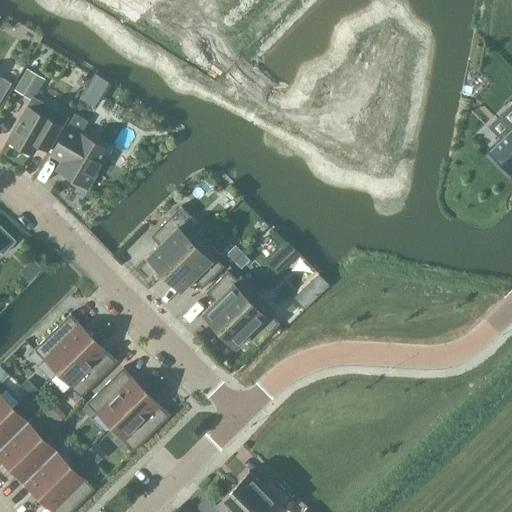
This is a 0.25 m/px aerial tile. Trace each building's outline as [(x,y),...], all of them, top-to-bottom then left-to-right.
[(196,0),(188,9),(222,43),(238,27),(248,37),(267,18),(249,0),(196,0)] [(32,100),(33,100),(33,99),(45,79),(27,69),(15,90),(32,100)] [(98,71),(87,87),(100,95),(110,80),(98,71)] [(0,102),(11,83),(0,76),(0,102)] [(87,91),(82,99),(92,106),(97,97),(87,91)] [(32,100),(8,141),(31,154),(37,145),(48,151),(67,119),(33,99),(33,100),(32,100)] [(511,106),(511,125),(498,138),(487,150),(510,174),(511,172),(511,103),(510,105),(511,106)] [(61,138),(50,155),(62,163),(58,170),(63,173),(87,187),(109,151),(80,134),(88,121),(75,114),(61,138)] [(134,116),(121,127),(129,137),(142,126),(134,116)] [(148,257),(165,273),(202,237),(186,220),(191,216),(181,206),(150,236),(159,245),(146,257),(147,258),(148,257)] [(0,251),(2,254),(16,241),(0,225),(0,251)] [(202,237),(165,273),(181,289),(179,291),(180,292),(193,279),(202,288),(224,266),(215,257),(219,254),(202,237)] [(296,253),(287,243),(267,263),(276,272),(296,253)] [(234,246),(226,254),(233,261),(241,253),(234,246)] [(241,253),(233,261),(240,268),(249,260),(241,253)] [(236,280),(228,271),(206,292),(214,301),(201,314),(202,315),(204,313),(220,329),(257,293),(241,276),(236,280)] [(274,310),(257,293),(220,329),(236,346),(234,347),(235,348),(248,336),(257,344),(279,323),(270,314),(274,310)] [(61,369),(93,338),(70,315),(71,314),(70,313),(34,349),(44,360),(48,356),(61,369)] [(116,360),(115,361),(93,338),(61,369),(74,382),(70,386),(80,397),(117,361),(116,360)] [(0,365),(0,379),(1,381),(8,374),(0,365)] [(113,423),(145,392),(123,369),(124,368),(123,367),(86,403),(97,414),(101,410),(113,423)] [(27,379),(21,385),(32,396),(38,391),(27,379)] [(0,392),(0,419),(10,410),(0,400),(0,394),(1,394),(0,392)] [(168,415),(145,392),(113,423),(126,436),(122,440),(133,450),(170,415),(169,414),(168,415)] [(55,404),(47,412),(58,423),(66,415),(55,404)] [(10,410),(0,419),(0,448),(28,421),(24,417),(20,421),(10,410)] [(0,457),(10,467),(38,439),(28,429),(32,425),(28,421),(0,448),(0,457)] [(38,439),(10,467),(23,481),(22,482),(23,483),(56,450),(52,446),(48,449),(38,439)] [(56,450),(23,483),(24,484),(25,483),(39,497),(67,469),(57,458),(61,455),(56,450)] [(85,452),(80,456),(86,462),(91,458),(85,452)] [(67,469),(39,497),(53,511),(70,511),(94,489),(83,478),(80,482),(67,469)] [(233,489),(255,511),(283,511),(287,510),(283,505),(292,497),(270,475),(261,483),(249,471),(248,471),(249,473),(233,489)] [(255,511),(233,489),(216,505),(215,504),(214,505),(221,511),(255,511)]
